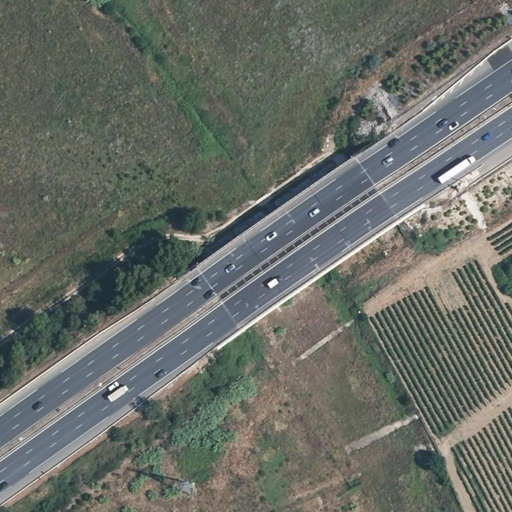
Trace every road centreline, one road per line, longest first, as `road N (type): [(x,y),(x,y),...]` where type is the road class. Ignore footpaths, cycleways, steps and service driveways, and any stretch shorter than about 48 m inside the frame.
road 1 (motorway): [(0,478),(511,121)]
road 2 (motorway): [(511,75),(0,432)]
